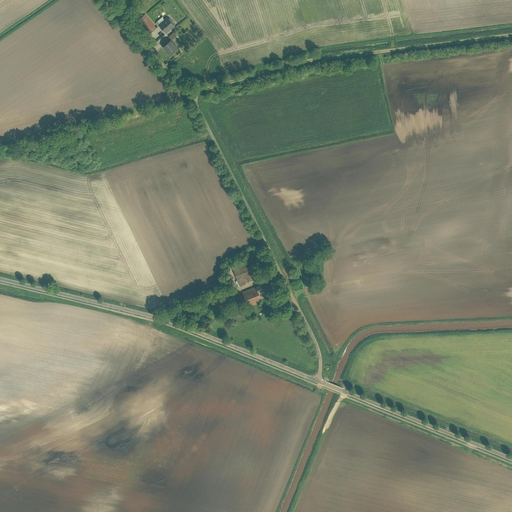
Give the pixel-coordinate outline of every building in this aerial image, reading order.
[(157,28),(145,14),(138,20),(149,34),(157,28)] [(175,26),(167,17),(158,25),(166,34),(175,26)] [(179,49),(171,40),(162,48),(169,57),(179,49)] [(258,276),(249,255),(231,263),(239,284),(258,276)] [(256,285),(242,291),(248,306),(262,300),(258,289),(264,286),(265,288),(275,284),(272,275),(260,280),(261,281),(255,283),(256,285)] [(227,296),(213,302),(216,309),(223,306),(224,309),(231,307),(227,296)]
